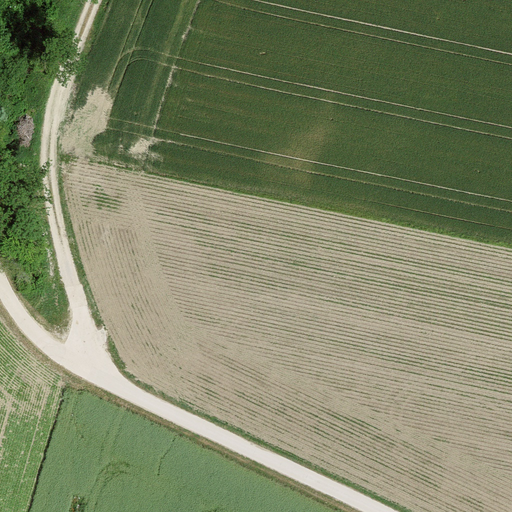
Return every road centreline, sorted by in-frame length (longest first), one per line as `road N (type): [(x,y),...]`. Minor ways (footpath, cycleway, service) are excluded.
road 1 (track): [(382,511),(42,339),(0,272)]
road 2 (track): [(97,371),(69,268),(50,147),(67,57),(89,0)]
